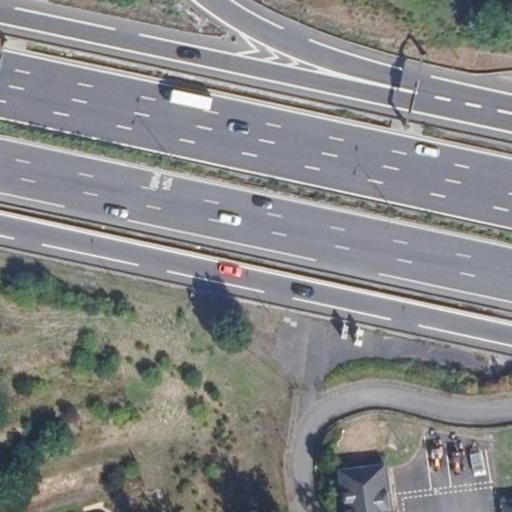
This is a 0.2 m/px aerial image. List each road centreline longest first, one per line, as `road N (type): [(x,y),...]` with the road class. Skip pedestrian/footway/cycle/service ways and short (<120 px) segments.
road 1 (motorway): [(0,226),(511,336)]
road 2 (motorway): [(511,194),(0,84)]
road 3 (motorway): [(0,168),(511,277)]
road 4 (motorway): [(449,102),(0,13)]
road 5 (motorway): [(449,102),(308,53),(212,0)]
